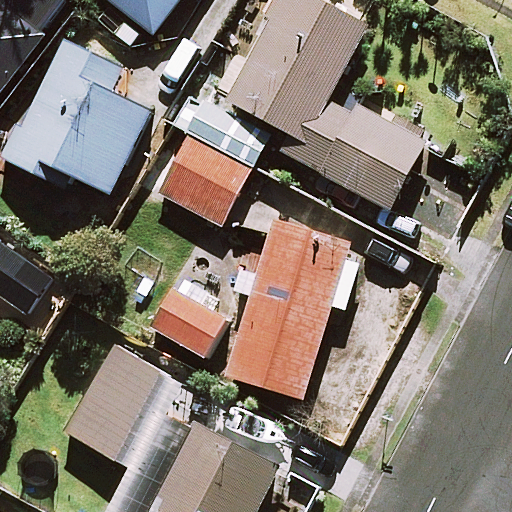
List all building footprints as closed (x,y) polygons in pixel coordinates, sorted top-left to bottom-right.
[(0,0),(0,104),(77,0),(0,0)] [(116,0),(161,35),(187,0),(116,0)] [(374,27),(323,0),(285,0),(233,99),(299,133),(288,153),(396,209),(431,142),(339,93),(374,27)] [(130,67),(73,39),(31,125),(20,120),(3,154),(72,188),(77,177),(115,195),(155,111),(117,93),(130,67)] [(255,170),(195,138),(164,193),(225,226),(255,170)] [(352,258),(355,249),(276,223),(261,272),(248,268),(241,288),(259,294),(233,374),(308,397),(337,307),(350,311),(365,263),(352,258)] [(59,277),(0,237),(0,292),(33,315),(59,277)] [(179,287),(156,328),(218,362),(241,321),(179,287)] [(127,336),(77,311),(55,355),(101,378),(71,438),(138,471),(117,511),(290,511),(295,503),(278,494),(292,466),(177,409),(192,380),(122,346),(127,336)]
